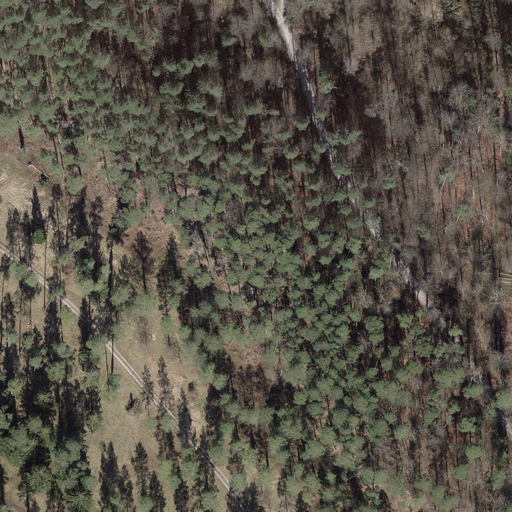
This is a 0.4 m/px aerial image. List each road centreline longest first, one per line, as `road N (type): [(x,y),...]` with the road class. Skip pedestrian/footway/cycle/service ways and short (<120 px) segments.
road 1 (unclassified): [(511,434),(342,178),(268,0)]
road 2 (track): [(245,511),(122,364),(0,253)]
